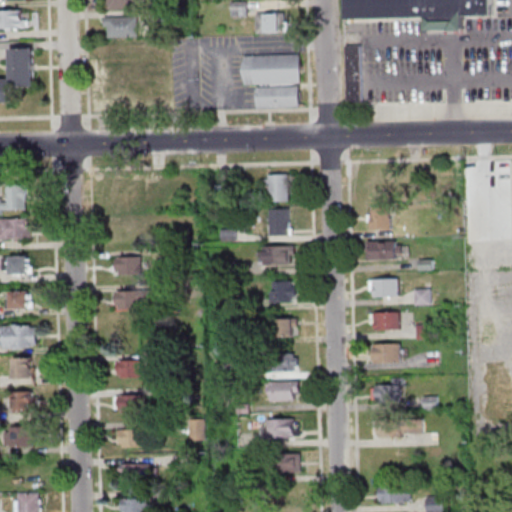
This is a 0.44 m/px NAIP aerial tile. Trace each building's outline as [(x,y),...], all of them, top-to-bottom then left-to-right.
[(141,0),(141,10),(108,11),(107,0),(141,0)] [(347,0),(348,19),(428,18),(429,30),(467,29),(467,16),(495,16),(494,0),(347,0)] [(252,15),(237,16),(236,3),(252,2),(252,15)] [(0,11),(26,11),(26,29),(0,29),(0,11)] [(158,22),(158,12),(170,12),(170,21),(158,22)] [(261,34),(261,15),(289,14),(290,33),(261,34)] [(142,18),(143,37),(109,38),(108,19),(142,18)] [(349,102),(365,102),(365,45),(349,45),(349,102)] [(15,81),(15,50),(37,49),(38,89),(16,90),(15,81)] [(304,84),(304,108),(262,110),(261,89),(264,89),(264,85),(250,86),(249,57),(303,55),(306,69),(304,84)] [(0,81),(15,81),(16,90),(16,104),(0,104),(0,81)] [(292,176),(293,201),(275,202),(274,188),(267,188),(266,180),(274,180),(274,176),(292,176)] [(137,179),(115,179),(115,207),(137,207),(137,179)] [(30,210),(6,211),(6,215),(0,215),(0,200),(5,200),(5,203),(12,203),(11,187),(30,187),(30,210)] [(394,207),(394,230),(376,230),(375,207),(394,207)] [(294,237),(275,237),(275,210),(293,210),(294,237)] [(0,231),(4,231),(4,221),(31,220),(32,231),(35,231),(35,239),(0,239),(0,231)] [(240,230),(241,241),(226,242),(225,231),(240,230)] [(371,243),(400,242),(400,260),(372,261),(371,243)] [(187,248),(188,264),(175,264),(174,248),(187,248)] [(269,248),(299,248),(300,256),(294,256),(295,266),(269,267),(269,248)] [(33,276),(15,277),(15,271),(7,271),(7,259),(32,258),(33,276)] [(121,258),(145,258),(146,275),(124,276),(124,273),(121,273),(121,258)] [(423,261),(436,261),(436,271),(423,272),(423,261)] [(225,276),(225,263),(239,263),(239,276),(225,276)] [(402,280),(402,297),(378,297),(378,291),(374,291),(373,282),(378,282),(378,280),(402,280)] [(296,303),(274,304),(274,294),(278,294),(278,283),(296,283),(296,288),(301,288),(301,298),(296,298),(296,303)] [(176,295),(176,284),(189,284),(189,294),(176,295)] [(434,289),(434,305),(419,306),(419,290),(434,289)] [(157,291),(157,302),(144,303),(144,309),(125,310),(125,292),(157,291)] [(15,311),(15,294),(33,293),(34,304),(33,305),(33,310),(15,311)] [(378,314),(403,313),(404,330),(378,331),(378,314)] [(280,321),(303,320),(303,328),(298,328),(298,338),(281,339),(280,321)] [(6,328),(17,328),(17,327),(26,326),(26,328),(35,327),(35,329),(41,329),(41,346),(36,346),(36,348),(8,349),(8,334),(6,334),(6,328)] [(420,326),(436,326),(436,340),(421,340),(420,326)] [(261,345),(247,345),(247,337),(261,337),(261,345)] [(404,345),(405,363),(379,364),(378,345),(404,345)] [(273,374),(272,355),(298,355),(298,360),(302,360),(303,368),(299,368),(299,373),(273,374)] [(19,360),(36,359),(36,370),(38,370),(39,378),(19,379),(19,360)] [(122,362),(145,362),(145,378),(125,379),(125,376),(122,376),(122,362)] [(380,386),(396,386),(396,380),(408,379),(408,387),(404,387),(405,404),(384,405),(384,400),(376,400),(375,390),(380,390),(380,386)] [(304,394),(299,394),(299,401),(276,402),(275,383),(304,383),(304,394)] [(511,420),(495,421),(494,389),(502,389),(501,386),(507,385),(507,389),(511,388),(511,420)] [(180,387),(192,386),(193,396),(181,397),(180,387)] [(17,392),(36,392),(37,412),(18,412),(17,392)] [(120,410),(119,397),(146,396),(147,414),(126,414),(126,410),(120,410)] [(428,397),(441,397),(442,410),(429,410),(428,397)] [(255,414),(242,414),(242,406),(254,405),(255,414)] [(208,420),(209,441),(196,441),(195,420),(208,420)] [(298,420),(298,437),(271,437),(271,420),(298,420)] [(426,420),(427,434),(407,434),(407,437),(384,437),(384,435),(381,435),(381,433),(376,433),(376,421),(426,420)] [(16,428),(38,427),(39,447),(20,447),(20,446),(10,446),(9,433),(16,432),(16,428)] [(125,445),(125,432),(147,432),(148,448),(128,448),(128,445),(125,445)] [(202,455),(202,469),(181,470),(180,455),(202,455)] [(277,456),(303,455),(303,472),(277,473),(277,456)] [(154,463),(155,481),(126,482),(126,464),(154,463)] [(386,505),(386,501),(384,501),(384,487),(408,487),(409,495),(415,495),(415,504),(386,505)] [(154,489),(169,489),(169,499),(154,500),(154,489)] [(275,511),(298,511),(298,493),(275,493),(275,511)] [(24,511),(24,495),(44,495),(44,511),(24,511)] [(431,511),(431,498),(446,497),(446,511),(431,511)] [(151,499),(151,504),(157,504),(157,511),(127,511),(126,500),(151,499)]
